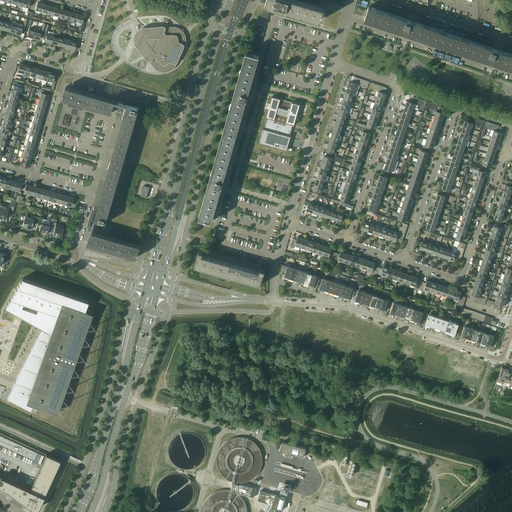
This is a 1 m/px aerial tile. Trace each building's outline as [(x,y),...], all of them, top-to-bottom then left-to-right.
[(266,0),(265,3),(272,5),(274,6),(274,4),(283,6),(282,8),(321,19),(324,8),(296,0),(266,0)] [(35,10),(41,11),(43,4),(37,2),(35,10)] [(265,3),(263,13),(269,15),(272,5),(265,3)] [(511,67),(511,55),(501,51),(502,47),(501,49),(493,46),(493,44),(491,48),(416,23),(417,18),(416,20),(407,17),(408,15),(406,20),(368,7),(365,18),(403,31),(408,32),(412,34),(511,67)] [(64,18),(70,20),(72,12),(66,10),(64,18)] [(72,12),(70,20),(70,22),(75,23),(76,21),(78,14),(72,12)] [(17,25),(15,33),(20,34),(22,28),(26,29),(27,25),(29,19),(26,18),(23,27),(17,25)] [(41,34),(44,35),(47,24),(43,23),(41,32),(35,30),(33,38),(39,40),(41,34)] [(45,41),(51,43),(53,35),(47,34),(50,25),(47,24),(44,35),(46,36),(45,41)] [(175,27),(172,26),(165,27),(148,27),(145,27),(143,28),(141,29),(139,31),(137,33),(136,35),(135,37),(135,40),(135,42),(136,44),(137,47),(138,49),(150,62),(155,67),(156,69),(159,70),(161,71),(163,71),(166,71),(170,70),(172,69),(174,68),(175,66),(177,64),(185,45),(186,42),(186,40),(186,38),(185,36),(184,34),(183,32),(181,30),(179,29),(177,28),(175,27)] [(27,36),(33,38),(35,30),(29,28),(27,36)] [(57,45),(63,46),(65,39),(59,37),(57,45)] [(70,40),(68,48),(74,49),(77,49),(79,43),(70,40)] [(257,55),(251,53),(247,52),(200,217),(211,220),(220,190),(222,190),(225,181),(222,180),(244,103),(247,104),(249,95),(247,94),(258,55),(257,55)] [(17,72),(23,73),(26,65),(20,63),(19,67),(16,66),(15,71),(17,72)] [(23,73),(29,75),(32,66),(26,65),(23,73)] [(29,75),(35,77),(37,68),(32,66),(29,75)] [(35,77),(41,78),(43,70),(37,68),(35,77)] [(41,78),(47,80),(49,72),(43,70),(41,78)] [(49,72),(47,80),(53,82),(53,81),(56,81),(58,74),(57,74),(57,75),(55,74),(55,73),(49,72)] [(349,81),(347,87),(355,90),(357,84),(356,84),(354,83),(349,81)] [(14,85),(12,91),(20,93),(21,87),(14,85)] [(62,99),(112,113),(115,101),(66,87),(62,99)] [(347,87),(345,93),(353,95),(355,90),(347,87)] [(12,91),(10,97),(18,99),(20,93),(12,91)] [(378,91),(376,97),(384,100),(386,94),(382,92),(379,91),(378,91)] [(41,93),(39,98),(47,101),(49,95),(41,93)] [(345,93),(343,98),(351,101),(353,95),(345,93)] [(259,142),(260,143),(286,150),(287,150),(290,138),(290,137),(291,137),(291,136),(290,136),(288,135),(292,124),(293,125),(294,125),(294,124),(300,105),(300,104),(299,104),(293,102),(292,102),(280,99),(280,98),(273,96),(272,96),(272,97),(270,104),(269,110),(267,117),(266,116),(266,117),(268,117),(264,129),(263,128),(263,129),(263,131),(262,133),(260,142),(259,142)] [(10,97),(8,102),(16,105),(18,99),(10,97)] [(376,97),(375,103),(382,105),(384,100),(376,97)] [(39,98),(38,104),(45,107),(47,101),(39,98)] [(343,98),(342,104),(350,107),(351,101),(343,98)] [(89,227),(93,228),(96,220),(106,223),(121,170),(122,170),(122,169),(139,108),(134,106),(134,104),(136,104),(132,103),(120,99),(118,104),(123,105),(127,106),(122,121),(111,162),(108,170),(96,213),(94,212),(95,207),(93,215),(89,227)] [(407,101),(405,106),(413,109),(415,104),(415,103),(414,103),(411,102),(407,101)] [(8,102),(7,108),(14,111),(16,105),(8,102)] [(375,103),(373,108),(381,111),(382,105),(375,103)] [(38,104),(36,110),(44,112),(45,107),(38,104)] [(342,104),(340,110),(348,112),(350,107),(342,104)] [(405,106),(403,112),(411,115),(413,109),(405,106)] [(373,108),(371,114),(379,117),(381,111),(373,108)] [(36,110),(34,116),(42,118),(44,112),(36,110)] [(340,110),(338,116),(346,118),(348,112),(340,110)] [(436,111),(434,117),(442,119),(444,113),(440,112),(437,111),(436,111)] [(403,112),(401,118),(409,121),(411,115),(403,112)] [(5,114),(3,120),(11,122),(13,116),(5,114)] [(371,114),(369,120),(377,122),(379,117),(371,114)] [(338,116),(336,121),(344,124),(346,118),(338,116)] [(434,117),(432,122),(440,125),(442,119),(434,117)] [(401,118),(399,123),(407,126),(409,121),(401,118)] [(377,122),(369,120),(367,125),(357,122),(356,125),(370,129),(371,127),(375,128),(377,122)] [(465,120),(463,126),(471,129),(473,123),(472,123),(469,122),(465,120)] [(336,121),(334,127),(342,130),(344,124),(336,121)] [(33,122),(31,128),(39,130),(40,124),(33,122)] [(432,122),(430,128),(438,131),(440,125),(432,122)] [(399,123),(397,129),(405,132),(407,126),(399,123)] [(363,131),(361,137),(369,139),(371,133),(369,133),(369,130),(355,125),(353,129),(357,131),(358,129),(363,131)] [(2,126),(0,132),(8,134),(9,128),(2,126)] [(463,126),(461,132),(469,134),(471,129),(463,126)] [(334,127),(332,133),(340,135),(342,130),(334,127)] [(31,128),(29,134),(37,136),(39,130),(31,128)] [(430,128),(428,134),(436,136),(438,131),(430,128)] [(397,129),(395,135),(403,138),(405,132),(397,129)] [(494,130),(492,136),(500,138),(502,133),(497,131),(495,130),(494,130)] [(461,132),(459,137),(467,140),(468,137),(470,137),(471,135),(469,134),(461,132)] [(332,133),(330,138),(338,141),(340,135),(332,133)] [(428,134),(427,139),(435,142),(436,136),(428,134)] [(395,135),(393,141),(401,143),(403,138),(395,135)] [(492,136),(490,141),(498,144),(500,138),(492,136)] [(361,137),(359,142),(367,145),(369,139),(361,137)] [(459,137),(457,143),(465,146),(467,140),(459,137)] [(330,138),(328,144),(336,147),(338,141),(330,138)] [(435,142),(427,139),(425,145),(433,148),(435,142)] [(393,141),(392,146),(400,149),(401,143),(393,141)] [(490,141),(488,147),(496,150),(498,144),(490,141)] [(359,142),(357,148),(365,151),(367,145),(359,142)] [(457,143),(455,149),(463,152),(465,146),(457,143)] [(329,151),(328,154),(336,156),(337,153),(334,152),(336,147),(328,144),(326,150),(329,151)] [(26,145),(24,151),(32,153),(34,147),(26,145)] [(392,146),(390,152),(398,155),(400,149),(392,146)] [(488,147),(486,153),(494,155),(496,150),(488,147)] [(354,153),(355,154),(363,156),(365,151),(357,148),(356,152),(354,151),(354,153)] [(455,149),(453,155),(461,157),(463,152),(455,149)] [(421,150),(419,156),(427,159),(429,153),(421,150)] [(21,156),(23,157),(30,159),(32,153),(24,151),(22,151),(21,156)] [(390,152),(388,158),(396,160),(398,155),(390,152)] [(486,153),(484,158),(492,161),(494,155),(486,153)] [(324,156),(322,161),(330,164),(332,158),(335,159),(335,161),(341,163),(342,158),(336,156),(328,154),(327,157),(324,156)] [(355,154),(353,159),(361,162),(363,156),(355,154)] [(453,155),(451,160),(459,163),(461,157),(453,155)] [(419,156),(417,162),(425,164),(427,159),(419,156)] [(30,159),(23,157),(21,163),(20,163),(19,166),(27,168),(28,165),(30,159)] [(388,158),(386,163),(394,166),(396,160),(388,158)] [(492,161),(484,158),(482,164),(490,167),(492,161)] [(353,159),(351,165),(359,168),(361,162),(353,159)] [(451,160),(449,166),(457,169),(459,163),(451,160)] [(322,161),(320,167),(328,170),(330,164),(322,161)] [(417,162),(415,167),(423,170),(425,164),(417,162)] [(394,166),(386,163),(384,169),(392,172),(394,166)] [(351,165),(349,171),(357,173),(359,168),(351,165)] [(449,166),(447,172),(455,174),(457,169),(449,166)] [(320,167),(319,173),(327,175),(328,170),(320,167)] [(415,167),(413,173),(421,176),(423,170),(415,167)] [(475,173),(474,175),(476,176),(484,178),(486,172),(478,170),(477,174),(475,173)] [(349,171),(347,176),(355,179),(357,173),(349,171)] [(447,172),(446,177),(453,180),(455,174),(447,172)] [(319,173),(317,178),(325,181),(327,175),(319,173)] [(413,173),(411,179),(419,182),(421,176),(413,173)] [(380,174),(378,180),(386,183),(388,177),(380,174)] [(343,181),(346,182),(353,185),(355,179),(347,176),(346,179),(344,179),(343,181)] [(476,176),(474,181),(482,184),(484,178),(476,176)] [(1,186),(7,188),(10,179),(4,177),(1,186)] [(446,177),(444,183),(452,186),(453,180),(446,177)] [(317,178),(315,184),(323,187),(325,181),(317,178)] [(7,188),(13,189),(15,181),(10,179),(7,188)] [(411,179),(409,185),(417,187),(419,182),(411,179)] [(378,180),(376,186),(384,189),(386,183),(378,180)] [(15,181),(13,189),(19,191),(21,182),(15,181)] [(474,181),(473,187),(480,190),(482,184),(474,181)] [(346,182),(344,188),(352,190),(353,185),(346,182)] [(452,186),(444,183),(442,189),(450,192),(452,186)] [(24,192),(30,194),(32,186),(26,184),(24,192)] [(314,187),(313,186),(312,188),(313,189),(313,190),(321,193),(323,187),(315,184),(314,187)] [(409,185),(407,190),(415,193),(417,187),(409,185)] [(511,186),(505,185),(503,190),(511,193),(511,191),(511,186)] [(30,194),(36,196),(38,187),(32,186),(30,194)] [(141,196),(146,198),(149,187),(143,186),(141,196)] [(376,186),(374,192),(382,194),(384,189),(376,186)] [(36,196),(42,198),(44,189),(38,187),(36,196)] [(473,187),(471,193),(479,195),(480,190),(473,187)] [(344,188),(342,193),(350,196),(352,190),(344,188)] [(42,198),(48,199),(50,191),(44,189),(42,198)] [(407,190),(405,196),(413,198),(415,193),(407,190)] [(503,190),(501,196),(509,199),(511,193),(503,190)] [(48,199),(53,201),(56,192),(50,191),(48,199)] [(53,201),(59,203),(62,194),(56,192),(53,201)] [(374,192),(372,197),(380,200),(382,194),(374,192)] [(350,196),(342,193),(340,199),(348,202),(350,196)] [(471,193),(469,198),(477,201),(479,195),(471,193)] [(59,203),(65,204),(68,196),(62,194),(59,203)] [(438,194),(436,200),(444,202),(446,196),(438,194)] [(68,196),(65,204),(71,206),(73,197),(68,196)] [(405,196),(403,202),(411,204),(413,198),(405,196)] [(501,196),(500,202),(508,205),(509,199),(501,196)] [(372,197),(370,203),(378,206),(380,200),(372,197)] [(464,203),(467,204),(475,207),(477,201),(469,198),(468,201),(465,201),(464,203)] [(436,200),(434,205),(442,208),(444,202),(436,200)] [(0,202),(0,220),(6,222),(8,217),(7,217),(10,205),(0,202)] [(403,202),(401,207),(409,210),(411,204),(403,202)] [(500,202),(498,207),(506,210),(508,205),(500,202)] [(306,211),(312,213),(315,205),(309,203),(306,211)] [(378,206),(370,203),(368,209),(376,212),(378,206)] [(462,209),(465,210),(473,212),(475,207),(467,204),(466,207),(463,206),(462,209)] [(312,213),(318,214),(320,207),(315,205),(312,213)] [(434,205),(432,211),(440,214),(442,208),(434,205)] [(318,214),(323,216),(326,208),(320,207),(318,214)] [(401,207),(399,213),(407,216),(409,210),(401,207)] [(498,207),(496,213),(504,216),(506,210),(498,207)] [(323,216),(329,218),(332,210),(326,208),(323,216)] [(332,210),(329,218),(335,220),(338,212),(332,210)] [(465,210),(463,215),(471,218),(473,212),(465,210)] [(338,212),(335,220),(341,222),(341,221),(344,222),(347,213),(338,211),(338,212)] [(432,211),(430,217),(438,219),(440,214),(432,211)] [(407,216),(399,213),(397,219),(405,221),(407,216)] [(504,216),(496,213),(494,219),(502,222),(504,216)] [(31,218),(25,216),(23,225),(22,224),(21,226),(32,229),(31,228),(33,222),(37,224),(36,229),(35,229),(35,230),(36,230),(40,218),(36,217),(31,215),(31,218)] [(463,215),(461,221),(469,224),(471,218),(463,215)] [(430,217),(428,222),(436,225),(438,219),(430,217)] [(48,231),(51,232),(54,222),(50,221),(49,224),(41,222),(39,230),(42,231),(42,232),(41,232),(47,233),(48,231)] [(361,229),(367,231),(370,223),(364,221),(361,229)] [(461,221),(459,227),(467,229),(469,224),(461,221)] [(54,222),(51,232),(53,233),(53,235),(58,237),(58,236),(61,237),(64,228),(56,226),(57,222),(54,222)] [(436,225),(428,222),(426,228),(434,231),(436,225)] [(367,231),(373,233),(376,225),(370,223),(367,231)] [(373,233),(379,235),(381,227),(376,225),(373,233)] [(494,226),(492,231),(500,234),(502,228),(494,226)] [(379,235),(384,237),(387,229),(381,227),(379,235)] [(459,227),(457,232),(465,235),(467,229),(459,227)] [(384,237),(390,239),(393,231),(387,229),(384,237)] [(91,231),(87,243),(137,257),(140,245),(91,231)] [(393,231),(390,239),(396,241),(397,238),(398,235),(399,233),(398,233),(393,231)] [(492,231),(490,237),(498,240),(500,234),(492,231)] [(465,235),(457,232),(455,238),(463,241),(465,235)] [(295,245),(300,247),(303,238),(297,236),(296,239),(293,238),(292,241),(290,244),(291,245),(290,246),(291,246),(291,245),(294,247),(295,245)] [(490,237),(488,243),(496,245),(498,240),(490,237)] [(300,247),(306,249),(309,240),(303,238),(300,247)] [(306,249),(312,251),(315,242),(309,240),(306,249)] [(419,249),(425,251),(428,243),(422,241),(419,249)] [(312,251),(317,253),(320,244),(315,242),(312,251)] [(425,251),(431,253),(433,245),(428,243),(425,251)] [(431,253),(436,255),(439,247),(440,245),(434,243),(433,245),(431,253)] [(488,243),(486,248),(494,251),(496,245),(488,243)] [(317,253),(323,255),(326,246),(320,244),(317,253)] [(328,259),(333,260),(333,258),(332,258),(334,252),(331,251),(332,248),(326,246),(323,255),(329,257),(328,259)] [(436,255),(442,257),(445,249),(439,247),(436,255)] [(450,251),(448,259),(454,261),(455,257),(456,255),(456,253),(456,252),(452,251),(453,249),(451,248),(450,251)] [(486,248),(484,254),(492,257),(494,251),(486,248)] [(442,257),(448,259),(450,251),(445,249),(442,257)] [(203,252),(198,251),(194,266),(195,265),(260,284),(260,285),(263,274),(264,274),(265,269),(260,268),(258,267),(256,271),(255,271),(203,256),(203,257),(202,256),(203,252)] [(338,260),(343,262),(346,253),(341,251),(340,254),(337,253),(335,259),(333,258),(333,260),(337,262),(338,260)] [(343,262),(349,264),(352,255),(346,253),(343,262)] [(484,254),(482,260),(490,263),(492,257),(484,254)] [(349,264),(355,266),(358,257),(352,255),(349,264)] [(355,266),(361,268),(364,259),(358,257),(355,266)] [(361,268),(366,269),(369,261),(364,259),(361,268)] [(482,260),(481,266),(489,268),(490,263),(482,260)] [(371,273),(376,275),(376,273),(375,272),(377,266),(374,266),(375,263),(369,261),(366,269),(372,271),(371,273)] [(284,276),(289,278),(292,268),(283,264),(281,272),(285,273),(284,276)] [(381,274),(387,276),(390,267),(384,265),(383,268),(380,267),(378,273),(376,273),(376,275),(380,276),(381,274)] [(481,266),(479,271),(487,274),(489,268),(481,266)] [(387,276),(392,278),(395,269),(390,267),(387,276)] [(289,278),(294,279),(297,269),(292,268),(289,278)] [(294,279),(299,281),(302,271),(297,269),(294,279)] [(392,278),(398,280),(401,271),(395,269),(392,278)] [(299,281),(304,283),(307,273),(302,271),(299,281)] [(398,280),(404,282),(407,273),(401,271),(398,280)] [(479,271),(477,277),(485,280),(487,274),(479,271)] [(304,283),(309,284),(312,274),(307,273),(304,283)] [(404,282),(409,284),(412,275),(407,273),(404,282)] [(312,274),(309,284),(314,286),(315,283),(318,284),(320,277),(312,274)] [(503,279),(511,282),(511,276),(505,274),(503,279)] [(414,288),(419,289),(419,287),(418,287),(420,281),(417,280),(418,277),(412,275),(409,284),(415,286),(414,288)] [(477,277),(475,283),(483,285),(485,280),(477,277)] [(39,407),(57,413),(59,406),(63,407),(64,403),(66,399),(62,398),(65,390),(68,392),(71,384),(68,382),(81,345),(85,346),(87,338),(84,336),(86,329),(90,331),(93,322),(89,321),(92,314),(84,311),(85,309),(88,301),(22,278),(5,308),(5,309),(6,308),(17,312),(46,323),(16,381),(18,382),(12,393),(11,395),(26,403),(39,407)] [(319,288),(324,290),(328,280),(323,278),(319,288)] [(501,285),(510,288),(511,282),(503,279),(501,285)] [(324,290),(329,291),(333,281),(328,280),(324,290)] [(424,289),(430,291),(433,282),(427,280),(426,283),(423,282),(421,288),(419,287),(419,289),(423,291),(424,289)] [(329,291),(334,293),(338,283),(333,281),(329,291)] [(430,291),(435,293),(438,284),(433,282),(430,291)] [(334,293),(339,295),(343,285),(338,283),(334,293)] [(475,283),(473,288),(481,291),(483,285),(475,283)] [(435,293),(441,295),(444,286),(438,284),(435,293)] [(339,295),(344,296),(348,286),(343,285),(339,295)] [(499,291),(508,294),(510,288),(501,285),(499,291)] [(348,286),(344,296),(349,298),(350,296),(353,297),(355,289),(352,287),(352,288),(348,286)] [(441,295),(447,297),(450,288),(444,286),(441,295)] [(447,297),(452,299),(455,290),(450,288),(447,297)] [(471,294),(476,296),(478,297),(479,297),(481,291),(473,288),(471,294)] [(355,300),(360,301),(363,291),(358,290),(355,300)] [(452,299),(458,301),(458,300),(459,298),(460,295),(461,292),(455,290),(452,299)] [(360,301),(365,303),(368,293),(363,291),(360,301)] [(497,296),(506,300),(508,294),(499,291),(497,296)] [(365,303),(370,305),(373,295),(368,293),(365,303)] [(370,305),(375,306),(378,296),(373,295),(370,305)] [(375,306),(380,308),(383,298),(378,296),(375,306)] [(383,298),(380,308),(385,310),(385,308),(388,309),(391,299),(384,296),(383,298)] [(495,302),(496,302),(498,303),(501,304),(504,305),(506,300),(497,296),(495,302)] [(390,312),(395,313),(398,303),(393,302),(390,312)] [(395,313),(400,315),(403,305),(398,303),(395,313)] [(400,315),(405,317),(408,307),(403,305),(400,315)] [(405,317),(410,318),(413,308),(408,307),(405,317)] [(410,318),(415,320),(418,310),(413,308),(410,318)] [(418,310),(415,320),(420,322),(423,312),(418,310)] [(425,324),(430,325),(434,315),(429,314),(425,324)] [(430,325),(435,327),(439,317),(434,315),(430,325)] [(435,327),(440,329),(444,319),(439,317),(435,327)] [(440,329),(445,330),(449,320),(444,319),(440,329)] [(445,330),(450,332),(454,322),(449,320),(445,330)] [(454,322),(450,332),(455,334),(459,324),(454,322)] [(461,336),(466,337),(469,327),(464,326),(461,336)] [(466,337),(471,339),(474,329),(469,327),(466,337)] [(471,339),(476,341),(479,331),(474,329),(471,339)] [(476,341),(481,342),(484,332),(479,331),(476,341)] [(481,342),(486,344),(489,334),(484,332),(481,342)] [(489,334),(486,344),(491,346),(494,336),(489,334)] [(504,382),(507,383),(510,373),(508,372),(508,369),(502,367),(497,381),(504,384),(504,382)] [(0,444),(33,460),(33,461),(40,464),(44,455),(0,435),(0,444)] [(285,452),(284,455),(291,457),(292,454),(303,457),(306,448),(282,441),(280,450),(285,452)] [(33,508),(34,508),(35,508),(36,508),(37,508),(38,507),(39,506),(40,505),(60,461),(46,454),(29,490),(0,476),(0,487),(9,492),(13,494),(22,501),(21,501),(23,503),(24,502),(32,507),(33,508)] [(240,484),(239,484),(233,483),(231,486),(231,489),(237,491),(238,492),(254,497),(256,488),(240,484)] [(260,490),(258,500),(272,504),(272,506),(273,507),(275,508),(282,510),(286,498),(260,490)]
